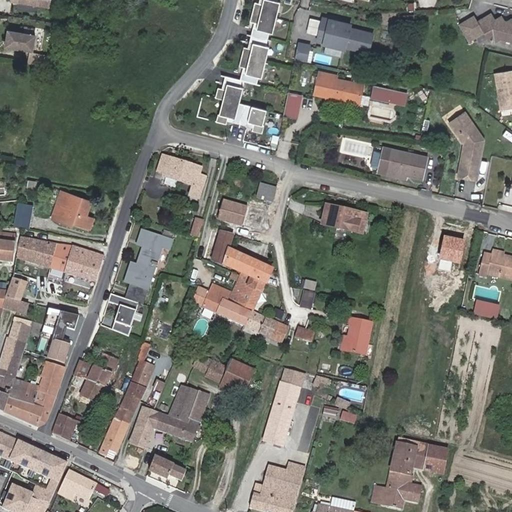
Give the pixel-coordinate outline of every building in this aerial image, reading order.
[(49,8),(50,0),(12,0),(12,2),(49,8)] [(263,0),(262,5),(259,4),(254,2),(249,22),(253,23),(257,24),(255,29),(252,28),(248,42),(252,43),(250,49),(246,48),(242,47),(237,66),(241,67),(245,68),(243,73),(240,72),(238,79),(223,75),(221,83),(225,84),(223,89),(220,88),(216,87),(213,96),(222,98),(218,112),(216,112),(214,120),(224,123),(225,120),(226,116),(232,117),(231,121),(245,125),(246,121),(252,123),(251,126),(250,131),(260,133),(262,126),(261,125),(265,110),(236,103),(240,87),(238,87),(240,80),(255,84),(257,77),(259,78),(267,47),(265,46),(269,33),(271,33),(279,3),(277,2),(277,0),(263,0)] [(402,24),(414,24),(414,15),(402,15),(402,24)] [(511,41),(511,19),(510,19),(505,22),(503,22),(500,17),(494,22),(490,15),(476,24),(473,19),(460,28),(470,43),(484,33),(490,42),(495,43),(501,39),(511,41)] [(322,17),(316,39),(323,41),(323,43),(343,49),(344,46),(367,52),(372,34),(349,28),(350,24),(338,21),(329,19),(322,17)] [(6,27),(4,43),(31,47),(33,32),(6,27)] [(297,43),(293,59),(305,62),(308,46),(297,43)] [(46,64),(47,55),(29,52),(28,62),(46,64)] [(511,71),(495,73),(500,110),(511,108),(511,71)] [(350,75),(349,83),(355,84),(357,76),(350,75)] [(355,84),(349,83),(320,77),(316,95),(359,104),(363,86),(355,84)] [(393,92),(376,89),(374,99),(391,102),(393,92)] [(391,102),(402,105),(404,95),(393,92),(391,102)] [(282,113),(281,120),(293,122),(296,106),(284,103),(282,113)] [(445,121),(463,111),(461,107),(443,116),(445,121)] [(464,112),(448,123),(462,144),(456,176),(474,180),(483,140),(464,112)] [(389,172),(408,177),(422,180),(427,158),(386,148),(381,170),(389,172)] [(203,170),(163,157),(158,172),(165,174),(164,177),(197,188),(194,198),(201,200),(208,178),(201,176),(203,170)] [(407,182),(408,177),(389,172),(388,177),(407,182)] [(277,188),(261,184),(257,198),(273,203),(277,188)] [(51,219),(73,227),(74,224),(90,230),(94,220),(86,217),(92,203),(62,192),(51,219)] [(217,219),(252,229),(257,210),(222,200),(217,219)] [(34,207),(17,204),(13,226),(30,230),(34,207)] [(322,226),(363,235),(368,215),(327,205),(322,226)] [(196,220),(191,236),(199,239),(200,239),(204,222),(196,220)] [(145,242),(143,247),(137,265),(132,263),(126,282),(131,284),(126,298),(142,304),(147,289),(149,290),(163,248),(170,250),(173,241),(142,231),(139,240),(145,242)] [(0,232),(0,261),(13,263),(14,252),(15,245),(17,235),(0,232)] [(225,267),(230,249),(234,236),(221,232),(210,262),(225,269),(225,267)] [(17,257),(96,283),(105,258),(73,247),(57,246),(21,238),(19,245),(18,252),(17,257)] [(264,265),(230,249),(225,267),(241,274),(253,279),(255,274),(259,276),(264,265)] [(483,253),(480,264),(511,272),(511,257),(502,255),(491,252),(491,254),(483,253)] [(511,272),(480,264),(478,272),(485,274),(486,272),(492,273),(511,278),(511,272)] [(254,313),(254,311),(273,269),(264,265),(259,276),(255,274),(253,279),(241,274),(228,301),(254,313)] [(12,279),(8,291),(6,299),(23,303),(30,284),(12,279)] [(302,288),(314,291),(316,282),(305,279),(302,288)] [(202,307),(246,327),(254,313),(228,301),(226,300),(225,299),(228,293),(212,286),(209,291),(202,307)] [(193,302),(202,307),(209,291),(199,287),(193,302)] [(311,309),(313,292),(301,291),(299,308),(311,309)] [(131,327),(139,304),(111,295),(109,303),(120,307),(112,330),(129,337),(132,327),(131,327)] [(6,299),(3,309),(4,310),(26,315),(29,304),(23,303),(6,299)] [(272,317),(280,319),(282,311),(274,309),(272,317)] [(254,313),(246,327),(284,344),(291,330),(254,313)] [(32,322),(15,317),(13,322),(31,327),(32,322)] [(347,330),(345,341),(342,354),(362,359),(369,326),(344,321),(343,329),(347,330)] [(13,322),(0,362),(0,369),(16,375),(22,355),(23,352),(31,327),(13,322)] [(319,335),(308,331),(298,328),(295,338),(312,345),(314,338),(318,339),(319,335)] [(48,358),(65,364),(71,347),(54,341),(48,358)] [(52,434),(70,442),(79,422),(88,426),(118,361),(103,353),(97,366),(91,363),(90,365),(88,364),(79,360),(74,373),(88,380),(72,419),(60,413),(52,434)] [(246,394),(251,383),(256,372),(232,360),(228,367),(199,355),(193,366),(200,370),(200,371),(206,374),(205,377),(232,389),(229,397),(242,402),(246,394)] [(4,413),(38,428),(46,425),(66,368),(43,361),(42,365),(44,366),(40,378),(42,378),(39,387),(24,382),(18,401),(9,398),(4,413)] [(0,410),(4,413),(9,398),(18,401),(24,382),(14,379),(16,375),(0,369),(0,410)] [(121,408),(115,417),(130,425),(131,422),(146,389),(143,388),(148,374),(136,370),(136,371),(132,383),(121,408)] [(156,380),(152,389),(161,393),(165,383),(156,380)] [(281,381),(263,438),(283,444),(300,386),(281,381)] [(254,385),(251,383),(246,394),(249,396),(254,385)] [(170,416),(161,413),(154,429),(179,438),(193,443),(210,394),(183,386),(170,416)] [(337,398),(334,404),(347,410),(350,403),(337,398)] [(324,406),(321,416),(335,420),(337,409),(324,406)] [(131,442),(146,449),(154,429),(161,413),(143,407),(131,442)] [(354,424),(357,414),(341,411),(338,421),(354,424)] [(114,419),(103,447),(100,453),(106,456),(109,450),(118,453),(130,425),(115,417),(114,419)] [(0,431),(0,456),(54,481),(58,483),(67,463),(0,431)] [(428,444),(398,437),(396,447),(416,451),(413,467),(422,469),(427,445),(428,444)] [(122,466),(137,473),(146,449),(131,442),(122,466)] [(448,450),(427,445),(422,469),(442,474),(448,450)] [(375,485),(371,503),(403,510),(405,499),(419,503),(423,486),(409,483),(413,467),(416,451),(396,447),(386,488),(375,485)] [(109,450),(106,456),(115,460),(118,453),(109,450)] [(156,457),(150,472),(168,479),(169,476),(182,481),(186,470),(156,457)] [(288,471),(303,476),(306,468),(290,463),(288,471)] [(250,507),(267,511),(292,511),(303,476),(288,471),(268,466),(263,485),(256,484),(250,507)] [(109,489),(70,470),(69,470),(58,493),(72,499),(74,493),(89,500),(94,489),(106,496),(109,489)] [(54,481),(49,491),(54,493),(58,483),(54,481)] [(28,511),(35,496),(36,495),(13,485),(2,509),(8,511),(28,511)] [(36,495),(35,496),(49,503),(54,493),(49,491),(39,487),(36,495)] [(44,511),(49,503),(35,496),(28,511),(44,511)]
